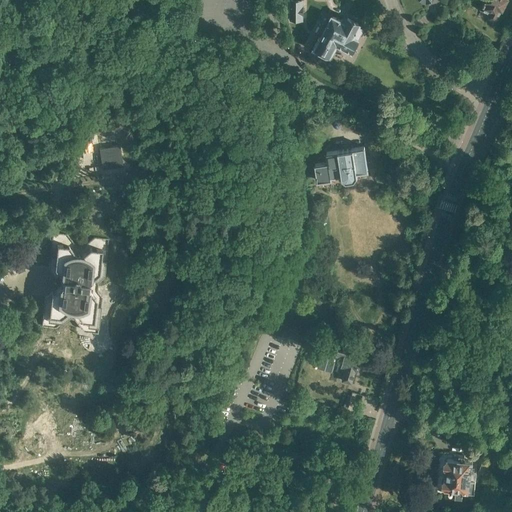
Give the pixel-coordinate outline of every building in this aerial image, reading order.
[(302,0),(290,0),(290,19),(302,19),(302,0)] [(482,0),(482,1),(483,1),(481,7),(491,13),(490,15),(491,17),(494,18),(497,17),(501,9),(502,9),(506,0),(482,0)] [(337,41),(352,49),(357,38),(352,36),(359,23),(342,15),(340,20),(333,16),(326,29),(339,35),(337,41)] [(339,35),(326,29),(321,38),(319,37),(319,38),(314,35),(310,43),(315,45),(315,46),(316,46),(314,51),(325,56),(327,52),(331,54),(337,41),(339,35)] [(123,165),(120,144),(99,147),(102,168),(123,165)] [(368,169),(365,145),(326,151),(328,161),(315,163),(318,180),(332,178),(332,175),(342,173),(343,176),(346,179),(354,178),(357,174),(357,171),(368,169)] [(45,297),(41,325),(56,327),(67,318),(73,319),(82,330),(97,332),(100,311),(101,304),(102,296),(97,290),(98,284),(98,279),(104,275),(106,258),(109,238),(94,237),(82,246),(76,246),(66,234),(52,232),(48,268),(54,276),(59,273),(63,278),(62,278),(61,279),(60,280),(60,281),(61,282),(62,282),(63,283),(45,297)] [(323,347),(319,362),(324,363),(333,366),(336,356),(344,359),(342,366),(346,367),(342,380),(352,382),(355,370),(357,370),(360,360),(350,357),(350,356),(338,351),(338,350),(329,347),(328,349),(323,347)] [(449,495),(462,496),(463,491),(475,492),(476,471),(472,470),(473,460),(464,459),(465,455),(454,454),(454,459),(448,458),(445,461),(444,466),(446,469),(446,477),(443,479),(443,484),(445,487),(445,488),(450,488),(449,495)] [(479,472),(485,474),(489,465),(482,462),(479,472)]
